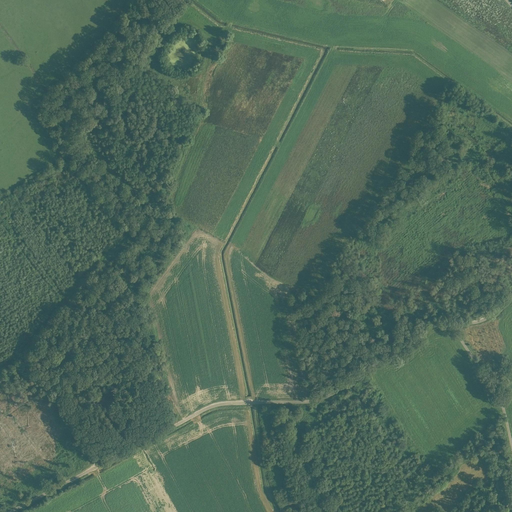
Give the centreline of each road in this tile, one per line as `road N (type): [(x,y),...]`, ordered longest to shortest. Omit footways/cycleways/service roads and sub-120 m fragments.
road 1 (track): [(456,329),(436,324),(316,400),(214,406),(11,511)]
road 2 (track): [(511,435),(506,407),(456,329)]
